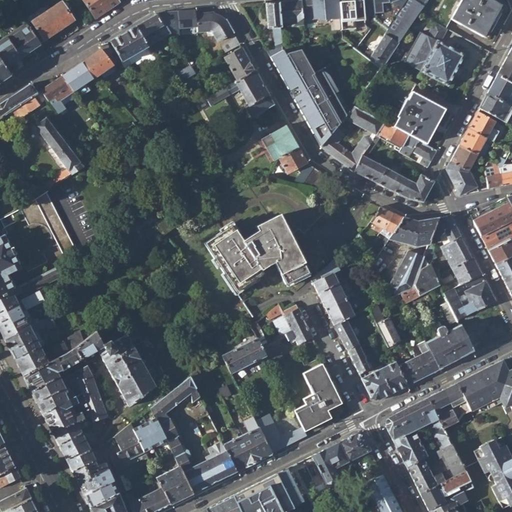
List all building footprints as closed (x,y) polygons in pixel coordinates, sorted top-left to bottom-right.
[(83,0),(95,17),(119,1),(117,0),(83,0)] [(294,0),(278,2),(280,22),(291,21),(291,25),(302,25),(302,20),(300,0),(294,0)] [(300,0),(302,20),(310,19),(309,11),(331,9),(331,17),(331,19),(339,18),(338,1),(337,0),(300,0)] [(337,0),(338,1),(339,18),(340,28),(354,28),(354,20),(364,19),(362,0),(358,0),(353,0),(337,0)] [(372,0),(374,20),(387,29),(405,0),(372,0)] [(400,38),(414,17),(419,10),(425,0),(405,0),(387,29),(400,38)] [(459,0),(451,17),(483,36),(500,5),(490,0),(459,0)] [(31,21),(44,40),(73,20),(61,1),(31,21)] [(265,50),(269,56),(270,56),(282,49),(280,22),(278,2),(264,3),(267,26),(272,26),(274,45),(265,50)] [(171,33),(174,37),(179,34),(179,27),(196,26),(195,14),(195,9),(159,12),(165,23),(171,33)] [(310,19),(331,17),(331,9),(309,11),(310,19)] [(212,32),(217,41),(232,33),(225,20),(212,12),(195,14),(196,26),(197,31),(207,30),(207,32),(212,32)] [(162,25),(155,14),(134,26),(147,47),(171,33),(165,23),(162,25)] [(448,27),(435,20),(411,64),(421,70),(447,84),(463,54),(440,41),(448,27)] [(6,37),(20,56),(39,43),(26,23),(6,37)] [(109,40),(121,61),(128,57),(133,65),(136,63),(138,66),(147,61),(149,62),(157,57),(147,47),(134,26),(109,40)] [(368,58),(381,68),(382,65),(400,38),(387,29),(368,58)] [(0,60),(4,67),(20,56),(6,37),(0,40),(0,60)] [(220,45),(224,52),(239,44),(235,37),(220,45)] [(101,49),(106,55),(111,52),(105,43),(99,46),(101,49)] [(511,45),(497,75),(511,82),(511,45)] [(223,57),(237,80),(254,70),(241,47),(223,57)] [(62,76),(68,86),(70,85),(89,72),(92,76),(96,73),(97,75),(113,64),(106,55),(101,49),(62,76)] [(270,56),(285,82),(321,145),(339,123),(344,117),(349,111),(323,66),(312,73),(299,49),(283,53),(282,49),(270,56)] [(194,64),(196,68),(198,71),(215,61),(211,55),(194,64)] [(133,65),(128,57),(121,61),(126,69),(133,65)] [(0,81),(10,75),(4,67),(0,60),(0,81)] [(418,75),(421,70),(411,64),(408,69),(418,75)] [(173,75),(180,82),(195,73),(194,70),(191,65),(173,75)] [(228,112),(230,116),(240,110),(245,107),(267,93),(254,70),(237,80),(206,97),(210,104),(237,90),(239,92),(241,91),(246,101),(228,112)] [(487,93),(505,103),(511,89),(511,82),(497,75),(487,93)] [(41,90),(51,104),(54,109),(62,103),(56,95),(68,86),(62,76),(41,90)] [(0,118),(12,111),(38,93),(37,93),(32,84),(28,84),(0,102),(0,118)] [(38,93),(12,111),(18,119),(39,104),(38,102),(41,100),(39,97),(41,95),(39,91),(37,93),(38,93)] [(407,134),(423,143),(442,108),(411,91),(392,126),(407,134)] [(267,93),(245,107),(250,115),(251,117),(273,104),(267,93)] [(511,107),(505,103),(487,93),(479,108),(505,123),(511,110),(511,107)] [(349,111),(344,117),(348,119),(372,132),(368,137),(365,134),(351,153),(336,142),(349,127),(345,123),(342,126),(339,123),(321,145),(320,146),(355,171),(361,155),(384,121),(354,105),(349,111)] [(245,107),(240,110),(245,118),(250,115),(245,107)] [(495,121),(477,111),(468,128),(486,138),(491,141),(493,142),(499,131),(491,127),(495,121)] [(62,171),(53,177),(57,183),(81,167),(44,117),(34,125),(68,169),(63,172),(62,171)] [(344,117),(339,123),(342,126),(345,123),(348,119),(344,117)] [(355,171),(377,182),(390,157),(386,155),(380,165),(365,156),(379,136),(378,135),(379,134),(401,146),(407,134),(392,126),(384,121),(361,155),(355,171)] [(263,149),(270,163),(278,158),(298,147),(285,125),(270,134),(275,142),(263,149)] [(114,137),(118,143),(133,133),(130,127),(114,137)] [(477,154),(483,157),(491,141),(486,138),(468,128),(459,145),(477,154)] [(258,141),(263,149),(275,142),(270,134),(258,141)] [(401,146),(400,147),(405,149),(411,152),(412,151),(422,157),(419,162),(427,167),(436,150),(423,143),(407,134),(401,146)] [(446,168),(460,195),(478,191),(467,171),(477,154),(459,145),(446,168)] [(99,155),(92,146),(85,150),(93,160),(99,155)] [(293,182),(302,183),(313,167),(306,162),(298,147),(278,158),(286,173),(289,171),(297,177),(293,182)] [(406,197),(422,202),(433,181),(419,173),(414,183),(388,169),(395,157),(391,154),(390,157),(377,182),(406,197)] [(498,166),(501,167),(501,166),(503,164),(507,159),(501,156),(496,165),(498,166)] [(207,167),(215,177),(226,171),(217,159),(207,167)] [(486,177),(488,189),(503,186),(500,174),(499,170),(498,166),(496,165),(493,163),(494,165),(484,168),(486,177)] [(499,170),(500,174),(503,186),(511,183),(511,163),(503,164),(501,166),(501,167),(498,166),(499,170)] [(314,185),(321,188),(327,177),(313,167),(302,183),(314,185)] [(45,181),(46,183),(49,188),(57,183),(53,177),(45,181)] [(19,207),(49,188),(46,183),(21,201),(16,195),(12,197),(15,201),(19,207)] [(45,216),(61,255),(74,250),(51,191),(38,196),(43,208),(52,205),(55,212),(45,216)] [(163,196),(117,227),(126,241),(135,235),(131,229),(145,219),(149,225),(158,219),(154,213),(168,204),(163,196)] [(499,207),(473,220),(481,236),(511,219),(511,207),(509,202),(507,197),(496,202),(499,207)] [(0,208),(0,216),(19,207),(15,201),(0,208)] [(496,202),(470,215),(473,220),(499,207),(496,202)] [(380,234),(383,229),(393,213),(380,207),(370,222),(377,226),(375,231),(380,234)] [(126,241),(135,255),(146,247),(141,240),(159,228),(163,234),(178,224),(169,211),(158,219),(149,225),(135,235),(126,241)] [(2,218),(5,224),(15,220),(12,213),(2,218)] [(382,243),(385,245),(389,238),(403,217),(399,216),(393,213),(383,229),(380,234),(386,237),(382,243)] [(203,242),(235,290),(262,273),(260,268),(266,264),(274,261),(285,284),(307,272),(278,215),(256,226),(258,230),(239,238),(229,224),(203,242)] [(438,238),(440,235),(444,231),(450,242),(461,236),(450,215),(438,218),(431,236),(438,238)] [(403,217),(389,238),(416,245),(428,244),(431,236),(438,218),(417,221),(403,217)] [(511,219),(481,236),(489,250),(510,239),(511,238),(511,219)] [(0,294),(15,288),(8,274),(24,267),(6,231),(0,233),(0,294)] [(440,235),(445,244),(450,242),(444,231),(440,235)] [(441,247),(452,268),(472,258),(461,236),(450,242),(445,244),(441,247)] [(358,245),(364,253),(369,246),(363,238),(358,244),(358,245)] [(351,252),(358,245),(358,244),(354,239),(346,247),(351,252)] [(511,243),(510,239),(489,250),(496,264),(506,259),(510,268),(511,266),(511,243)] [(424,255),(424,256),(434,250),(436,249),(428,245),(424,255)] [(424,256),(427,261),(437,256),(434,250),(424,256)] [(387,289),(392,297),(401,292),(411,287),(424,255),(408,251),(387,289)] [(401,292),(406,301),(439,284),(435,277),(427,261),(424,256),(424,255),(411,287),(401,292)] [(452,268),(461,284),(481,275),(472,258),(452,268)] [(322,278),(333,273),(339,270),(334,259),(319,273),(322,278)] [(496,264),(503,278),(511,273),(511,266),(510,268),(506,259),(496,264)] [(0,330),(4,339),(29,326),(21,310),(17,303),(19,301),(16,295),(23,292),(24,294),(59,277),(55,268),(15,288),(0,294),(0,330)] [(311,279),(313,283),(322,278),(319,273),(311,279)] [(333,273),(322,278),(313,283),(318,293),(338,282),(333,273)] [(511,273),(503,278),(510,292),(511,290),(511,273)] [(471,302),(475,311),(477,310),(485,306),(495,301),(484,281),(465,291),(471,302)] [(327,309),(349,298),(347,295),(345,296),(338,282),(318,293),(327,309)] [(452,312),(457,320),(475,311),(471,302),(462,306),(454,288),(443,293),(444,296),(450,306),(452,312)] [(21,301),(24,308),(25,310),(44,300),(39,291),(21,301)] [(438,298),(444,310),(450,306),(444,296),(438,298)] [(349,298),(327,309),(334,324),(346,319),(355,315),(348,302),(350,300),(349,298)] [(272,317),(282,312),(278,304),(269,311),(272,317)] [(274,320),(280,334),(305,321),(296,304),(282,312),(284,314),(274,320)] [(381,304),(371,307),(374,321),(385,318),(381,304)] [(446,315),(452,312),(450,306),(444,310),(446,315)] [(24,308),(21,310),(29,326),(38,321),(36,318),(31,320),(25,310),(24,308)] [(413,315),(421,331),(426,328),(418,312),(413,315)] [(41,319),(45,326),(47,329),(55,325),(50,315),(41,319)] [(377,323),(388,347),(400,341),(389,317),(377,323)] [(47,362),(39,346),(32,333),(38,330),(45,326),(41,319),(38,321),(29,326),(4,339),(23,375),(47,362)] [(334,324),(347,349),(358,343),(346,319),(334,324)] [(257,337),(261,345),(267,341),(257,321),(251,325),(254,330),(257,337)] [(273,338),(274,341),(275,342),(286,336),(289,340),(294,337),(298,344),(312,336),(305,321),(280,334),(273,338)] [(459,325),(446,332),(443,325),(438,328),(437,324),(434,326),(438,336),(426,342),(439,368),(473,352),(462,332),(460,327),(459,325)] [(60,385),(53,371),(60,366),(62,370),(90,354),(97,350),(96,349),(103,345),(103,344),(95,330),(83,341),(56,357),(47,362),(23,375),(42,412),(68,399),(63,390),(60,385)] [(45,344),(38,330),(32,333),(39,346),(45,344)] [(51,348),(56,357),(83,341),(79,330),(51,348)] [(97,350),(128,405),(155,385),(125,333),(111,342),(109,340),(103,344),(103,345),(96,349),(97,350)] [(261,345),(257,337),(223,354),(224,357),(232,372),(266,354),(262,347),(261,345)] [(424,353),(397,366),(407,384),(439,368),(426,342),(425,340),(419,343),(424,353)] [(274,341),(262,347),(266,354),(273,368),(286,362),(275,342),(274,341)] [(347,349),(359,373),(369,368),(364,358),(365,358),(358,343),(347,349)] [(218,358),(224,357),(223,354),(220,350),(214,356),(218,358)] [(395,361),(396,363),(402,359),(398,351),(392,354),(395,361)] [(303,427),(305,429),(330,416),(326,409),(340,402),(318,357),(305,364),(300,355),(286,362),(273,368),(303,427)] [(486,410),(501,402),(506,400),(509,406),(511,411),(511,410),(511,368),(507,371),(501,360),(494,363),(464,379),(465,382),(457,386),(468,409),(469,411),(478,407),(484,404),(486,410)] [(371,397),(378,399),(407,384),(397,366),(396,363),(395,361),(387,365),(385,362),(382,364),(383,367),(361,378),(371,397)] [(66,377),(87,365),(85,363),(64,374),(66,377)] [(254,363),(245,368),(249,374),(258,369),(254,363)] [(90,413),(92,420),(104,415),(104,416),(107,414),(87,365),(66,377),(71,385),(69,387),(63,390),(68,399),(83,392),(90,413)] [(189,375),(193,383),(200,379),(196,370),(189,375)] [(192,492),(236,470),(223,445),(222,441),(208,448),(211,454),(205,456),(206,459),(191,467),(177,436),(180,435),(172,417),(170,418),(165,413),(191,392),(192,403),(200,398),(193,383),(189,375),(150,407),(166,439),(179,465),(192,492)] [(427,397),(442,428),(457,420),(452,409),(443,414),(439,407),(449,402),(451,406),(461,401),(463,405),(460,406),(463,412),(468,409),(457,386),(455,383),(427,397)] [(90,413),(83,392),(68,399),(42,412),(47,422),(52,433),(75,421),(90,413)] [(432,432),(440,449),(451,444),(442,428),(427,397),(387,417),(385,424),(393,440),(403,435),(434,420),(436,423),(433,424),(436,430),(432,432)] [(144,450),(166,439),(150,407),(146,409),(151,419),(133,428),(144,450)] [(271,452),(307,434),(305,429),(303,427),(292,433),(291,431),(279,437),(267,413),(255,419),(259,427),(271,452)] [(92,420),(96,434),(101,430),(104,416),(104,415),(92,420)] [(75,421),(52,433),(72,472),(102,456),(99,446),(90,450),(75,421)] [(116,452),(121,461),(144,450),(133,428),(130,422),(114,436),(120,449),(116,452)] [(223,445),(236,470),(271,452),(259,427),(223,445)] [(339,441),(348,460),(370,450),(363,435),(355,433),(339,441)] [(393,440),(406,466),(434,452),(431,446),(423,450),(414,434),(405,438),(403,435),(393,440)] [(511,459),(501,437),(494,441),(493,440),(479,447),(479,448),(473,452),(478,461),(484,474),(489,471),(491,474),(489,475),(489,479),(491,481),(494,480),(496,484),(491,486),(501,507),(508,504),(508,505),(511,503),(511,459)] [(313,454),(332,494),(341,489),(340,486),(342,485),(334,467),(348,460),(339,441),(313,454)] [(0,444),(0,471),(4,469),(6,473),(16,468),(3,443),(0,444)] [(440,449),(452,471),(454,476),(464,470),(463,468),(451,444),(440,449)] [(439,483),(444,480),(442,476),(440,472),(432,476),(426,463),(429,462),(440,456),(437,450),(434,452),(406,466),(420,493),(437,484),(439,483)] [(78,482),(107,468),(102,456),(72,472),(78,482)] [(192,492),(179,465),(157,476),(161,486),(170,503),(192,492)] [(277,472),(294,505),(305,499),(288,466),(277,472)] [(357,479),(359,484),(363,482),(382,473),(380,470),(378,466),(362,473),(363,476),(357,479)] [(0,476),(0,486),(20,477),(18,473),(16,468),(6,473),(0,476)] [(81,488),(83,493),(112,479),(107,468),(78,482),(81,488)] [(444,480),(439,483),(441,487),(439,488),(437,484),(420,493),(428,509),(445,500),(443,496),(458,487),(457,485),(462,483),(466,490),(472,487),(464,470),(454,476),(444,480)] [(452,471),(442,476),(444,480),(454,476),(452,471)] [(285,511),(285,510),(294,505),(277,472),(232,494),(239,511),(285,511)] [(377,511),(401,511),(382,473),(363,482),(377,511)] [(119,477),(125,491),(133,487),(124,474),(119,477)] [(112,479),(83,493),(85,495),(85,497),(90,506),(118,492),(112,479)] [(130,491),(126,493),(133,511),(150,511),(170,503),(161,486),(135,499),(130,491)] [(0,501),(0,511),(31,498),(26,489),(0,501)] [(428,509),(429,511),(456,511),(454,506),(468,499),(464,491),(445,500),(428,509)] [(126,511),(118,492),(90,506),(92,511),(126,511)] [(239,511),(232,494),(196,511),(239,511)] [(37,511),(31,498),(0,511),(37,511)]
